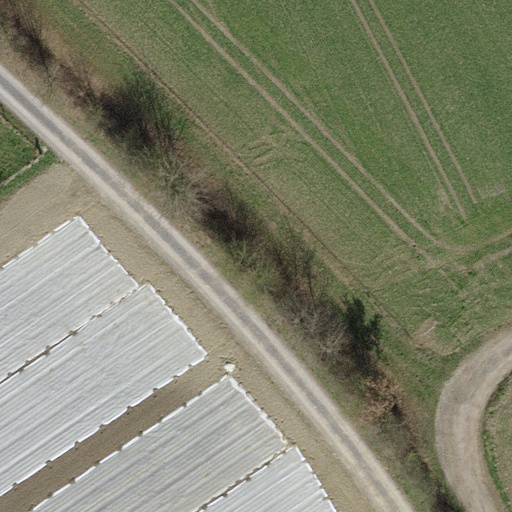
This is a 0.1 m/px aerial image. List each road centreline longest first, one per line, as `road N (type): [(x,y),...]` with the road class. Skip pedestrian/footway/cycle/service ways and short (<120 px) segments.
road 1 (track): [(392,511),(378,485),(224,310),(27,102)]
road 2 (track): [(496,511),(446,398),(475,355),(511,336)]
